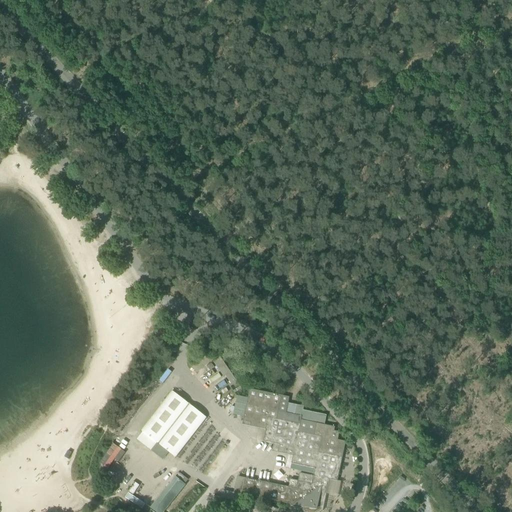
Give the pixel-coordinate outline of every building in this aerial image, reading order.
[(299,511),(328,511),(332,497),(337,498),(340,482),(337,481),(346,442),(338,440),(339,432),(334,431),(335,427),(324,425),(326,415),(303,410),(304,407),(288,403),(289,397),(250,389),(248,398),(236,396),(232,415),(244,418),(243,421),(266,426),(263,442),(279,445),(278,453),(293,456),(290,469),(314,474),(314,476),(300,473),(298,481),(290,480),(289,487),(245,478),(241,495),(301,507),(299,511)] [(141,432),(175,458),(206,418),(172,392),(141,432)] [(275,464),(283,465),(284,457),(276,456),(275,464)] [(142,476),(134,485),(130,481),(126,486),(143,501),(148,496),(138,488),(146,480),(142,476)] [(165,489),(176,497),(185,485),(175,477),(165,489)] [(158,497),(148,511),(165,511),(170,505),(158,497)]
